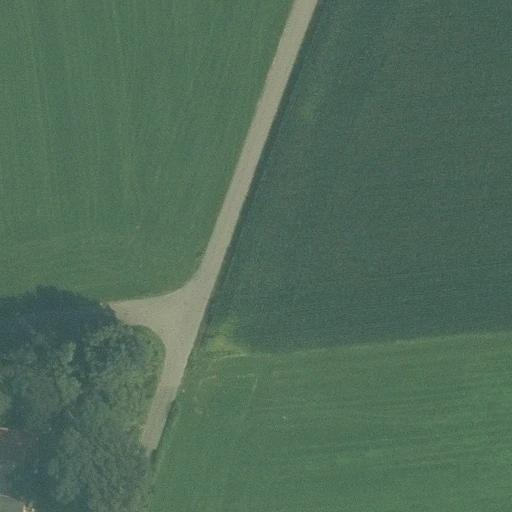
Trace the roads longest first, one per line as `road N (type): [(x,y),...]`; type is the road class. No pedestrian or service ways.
road 1 (tertiary): [(194,304),(303,0)]
road 2 (tertiary): [(126,511),(194,304)]
road 3 (unclassified): [(0,333),(194,304)]
